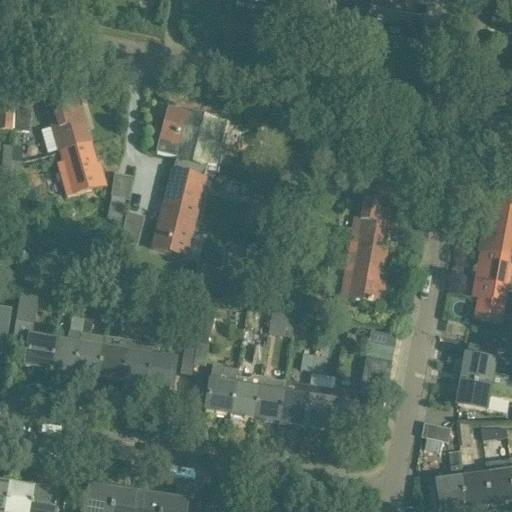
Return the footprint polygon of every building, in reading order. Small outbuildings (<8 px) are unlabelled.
[(228,0),(228,3),(270,12),(272,0),(228,0)] [(372,2),(366,34),(418,43),(423,11),(372,2)] [(78,103),(47,112),(60,156),(90,147),(78,103)] [(0,108),(0,132),(11,133),(12,109),(0,108)] [(17,110),(15,134),(29,135),(31,111),(17,110)] [(168,111),(157,157),(176,161),(208,169),(214,146),(221,148),(226,126),(168,111)] [(97,170),(95,164),(90,147),(60,156),(63,167),(57,169),(66,202),(108,190),(101,169),(97,170)] [(3,151),(2,165),(11,166),(12,152),(3,151)] [(12,152),(11,166),(20,167),(22,153),(12,152)] [(172,174),(153,252),(186,260),(205,182),(204,182),(208,169),(176,161),(173,174),(172,174)] [(2,165),(1,179),(10,180),(11,166),(2,165)] [(11,166),(10,180),(19,181),(20,167),(11,166)] [(356,215),(352,238),(388,245),(389,244),(393,245),(396,230),(391,229),(400,182),(363,175),(360,193),(366,194),(362,215),(356,215)] [(116,177),(109,224),(124,227),(126,220),(128,203),(131,204),(135,180),(116,177)] [(280,177),(275,186),(288,192),(292,184),(280,177)] [(296,177),(292,184),(288,192),(284,201),(279,210),(292,217),(309,183),(296,177)] [(275,186),(271,194),(284,201),(288,192),(275,186)] [(491,211),(482,256),(511,261),(511,199),(505,198),(502,213),(491,211)] [(279,210),(274,218),(287,225),(292,217),(279,210)] [(203,236),(220,241),(225,221),(209,216),(203,236)] [(274,218),(270,227),(283,233),(287,225),(274,218)] [(124,227),(121,246),(137,250),(143,224),(126,220),(124,227)] [(202,238),(198,256),(216,259),(220,242),(202,238)] [(352,238),(341,302),(382,309),(386,289),(381,289),(388,245),(352,238)] [(484,283),(477,322),(502,327),(511,271),(511,261),(482,256),(478,282),(484,283)] [(19,301),(11,351),(26,353),(24,370),(48,374),(53,344),(29,341),(36,303),(19,301)] [(317,303),(315,315),(345,321),(347,309),(317,303)] [(293,329),(295,318),(271,313),(269,325),(293,329)] [(0,357),(1,358),(8,315),(0,314),(0,357)] [(53,344),(48,374),(72,377),(77,348),(79,337),(81,322),(71,321),(67,347),(53,344)] [(81,322),(79,337),(89,339),(92,324),(81,322)] [(102,352),(97,381),(121,385),(127,345),(130,330),(119,328),(115,354),(102,352)] [(130,330),(127,345),(138,347),(140,331),(130,330)] [(187,332),(185,347),(196,349),(198,334),(187,332)] [(196,349),(193,368),(203,370),(209,335),(198,334),(196,349)] [(371,335),(368,348),(393,353),(395,340),(371,335)] [(127,345),(121,385),(145,389),(150,360),(152,349),(138,347),(127,345)] [(77,348),(72,377),(82,379),(81,382),(84,386),(93,387),(96,384),(97,381),(102,352),(77,348)] [(368,348),(366,361),(391,365),(393,353),(368,348)] [(254,352),(252,366),(262,368),(264,353),(254,352)] [(303,359),(300,374),(311,375),(313,361),(303,359)] [(150,360),(145,389),(170,393),(175,364),(150,360)] [(456,373),(455,383),(492,390),(511,393),(511,382),(494,379),(497,365),(467,360),(465,374),(456,373)] [(313,361),(311,375),(321,377),(323,363),(313,361)] [(364,373),(359,396),(384,400),(388,378),(391,365),(366,361),(364,373)] [(212,370),(204,415),(229,419),(235,380),(236,374),(212,370)] [(248,382),(235,380),(229,419),(253,423),(260,381),(260,380),(251,379),(248,382)] [(260,381),(253,423),(278,427),(284,385),(260,381)] [(455,383),(453,393),(461,395),(459,409),(488,415),(490,402),(502,404),(502,402),(511,404),(511,393),(492,390),(455,383)] [(284,385),(278,427),(302,431),(309,389),(284,385)] [(309,389),(302,431),(326,435),(331,405),(333,393),(309,389)] [(331,405),(326,435),(351,439),(356,409),(354,409),(356,396),(333,392),(333,393),(331,405)] [(426,428),(423,442),(450,447),(452,433),(426,428)] [(507,433),(498,433),(499,442),(508,441),(507,433)] [(453,483),(439,485),(442,511),(465,511),(468,511),(464,482),(463,471),(460,456),(450,457),(453,483)] [(511,463),(486,467),(488,479),(492,508),(511,505),(511,471),(511,464),(511,463)] [(488,479),(464,482),(468,511),(492,508),(488,479)] [(8,489),(4,511),(28,511),(32,492),(8,489)] [(110,511),(113,495),(89,491),(85,511),(110,511)] [(28,511),(54,511),(57,496),(32,492),(28,511)] [(113,495),(110,511),(135,511),(137,499),(113,495)] [(137,499),(135,511),(159,511),(161,503),(137,499)] [(161,503),(159,511),(200,511),(201,509),(161,503)]
